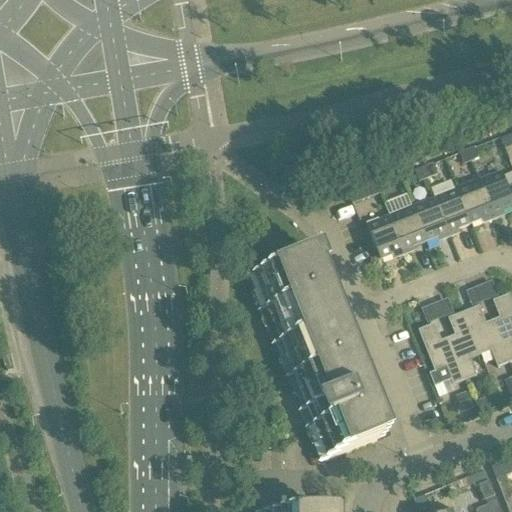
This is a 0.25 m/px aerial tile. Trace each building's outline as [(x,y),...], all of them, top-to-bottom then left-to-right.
[(511,136),(501,141),(505,153),(511,149),(511,136)] [(474,149),(467,152),(471,164),(479,161),(474,149)] [(467,152),(460,155),(464,166),(471,164),(467,152)] [(430,167),(423,170),(427,181),(438,177),(434,166),(430,167)] [(423,170),(415,173),(420,184),(427,181),(423,170)] [(511,199),(502,174),(479,183),(494,221),(500,218),(499,215),(511,209),(511,199)] [(384,181),(377,184),(381,195),(389,192),(384,181)] [(479,183),(457,192),(471,226),(486,220),(488,223),(494,221),(479,183)] [(377,184),(349,195),(353,206),(381,195),(377,184)] [(457,192),(435,200),(450,238),(456,236),(455,232),(471,226),(457,192)] [(435,200),(413,209),(426,244),(442,238),(443,241),(450,238),(435,200)] [(413,209),(391,218),(406,256),(412,253),(410,250),(426,244),(413,209)] [(391,218),(367,227),(381,262),(398,255),(399,259),(406,256),(391,218)] [(350,375),(316,287),(303,256),(251,277),(326,463),(378,443),(366,413),(380,407),(379,406),(365,369),(350,375)] [(511,300),(510,296),(494,302),(500,319),(494,322),(510,364),(511,363),(511,300)] [(480,308),(465,314),(482,356),(491,352),(498,369),(510,364),(494,322),(487,325),(480,308)] [(465,314),(449,320),(455,337),(449,340),(466,382),(477,377),(470,361),(482,356),(465,314)] [(435,325),(419,332),(435,373),(430,376),(435,389),(452,382),(454,387),(466,382),(449,340),(442,343),(435,325)] [(465,413),(474,409),(468,394),(459,398),(465,413)] [(491,415),(486,401),(475,405),(481,419),(491,415)] [(506,477),(497,481),(502,495),(509,511),(511,511),(511,488),(506,477)] [(490,484),(479,488),(485,503),(496,499),(490,484)] [(417,511),(423,511),(430,509),(425,497),(414,501),(417,511)]
